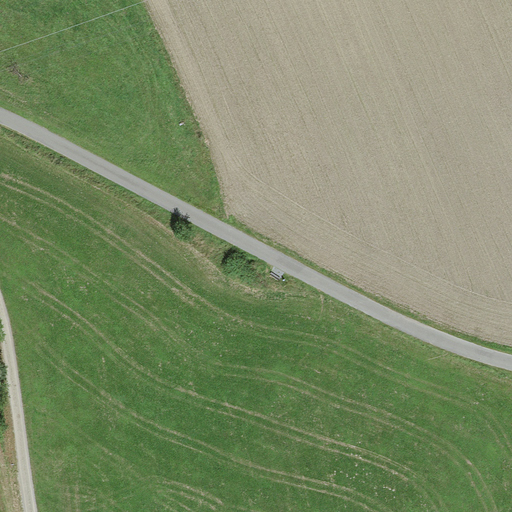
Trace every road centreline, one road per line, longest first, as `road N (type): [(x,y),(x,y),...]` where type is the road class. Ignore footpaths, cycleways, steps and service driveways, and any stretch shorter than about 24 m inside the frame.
road 1 (residential): [(0,115),(367,306),(511,362)]
road 2 (track): [(31,511),(0,309)]
